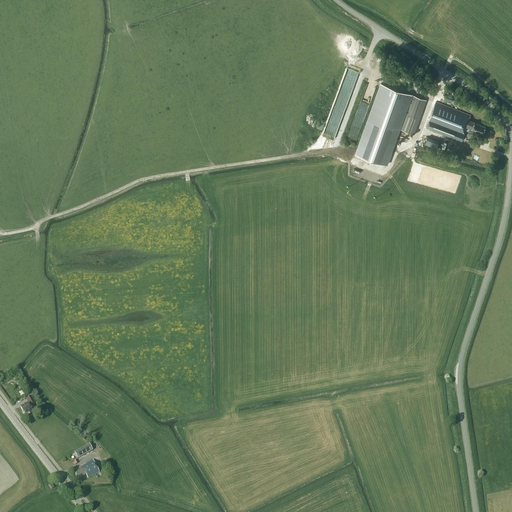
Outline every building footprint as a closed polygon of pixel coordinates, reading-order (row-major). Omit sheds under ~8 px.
[(351,89),(355,90),(360,72),(348,68),(341,91),(350,93),(351,89)] [(381,83),(356,153),(386,164),(410,98),(412,99),(407,113),(401,129),(414,134),(427,100),(381,83)] [(483,133),(485,126),(469,120),(471,114),(436,101),(426,128),(462,142),(465,133),(463,133),(466,127),(483,133)] [(333,111),(324,135),(334,138),(336,133),(338,127),(337,127),(340,118),(335,116),(335,114),(334,114),(335,112),(333,111)] [(438,149),(441,142),(430,136),(427,144),(438,149)] [(32,410),(30,405),(35,403),(34,402),(37,401),(34,395),(31,396),(25,399),(27,402),(20,407),(23,411),(22,411),(24,414),(25,414),(29,412),(30,414),(33,412),(32,410)] [(89,444),(74,453),(78,459),(92,451),(89,444)] [(85,474),(85,475),(87,478),(91,476),(99,472),(93,460),(76,469),(77,471),(73,473),(77,478),(82,475),(82,476),(83,476),(85,475),(85,474)]
